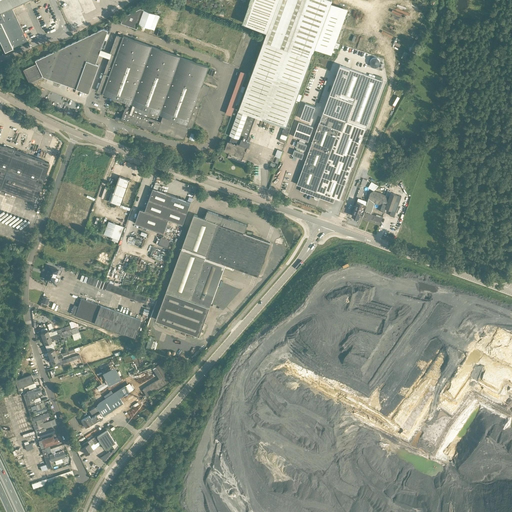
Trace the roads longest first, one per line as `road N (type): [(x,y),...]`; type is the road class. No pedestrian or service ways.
road 1 (unknown): [(114,128),(175,150),(206,149),(230,84),(217,64),(118,30),(90,101),(93,119)]
road 2 (tertiary): [(91,511),(109,478),(323,224)]
road 3 (unclassified): [(83,476),(24,300),(29,261),(75,133)]
road 4 (track): [(445,0),(453,271)]
road 5 (tertiary): [(323,224),(75,133)]
road 6 (tertiary): [(505,290),(323,224)]
